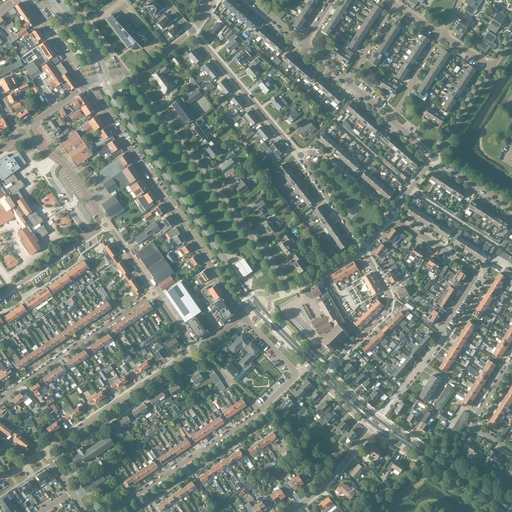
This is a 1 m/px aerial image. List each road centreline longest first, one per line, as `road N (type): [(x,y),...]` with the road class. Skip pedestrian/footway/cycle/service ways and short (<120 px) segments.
road 1 (residential): [(84,85),(243,316)]
road 2 (residential): [(377,419),(443,338),(474,277),(390,217)]
road 3 (residential): [(290,290),(129,79)]
road 4 (tertiary): [(242,286),(103,77)]
road 5 (residential): [(110,511),(260,409),(294,373)]
road 6 (residential): [(156,293),(0,402)]
road 7 (residential): [(43,451),(193,348)]
road 8 (residential): [(298,156),(192,30)]
road 9 (residential): [(323,375),(390,306),(364,249)]
road 10 (residential): [(106,224),(0,296)]
road 11 (tertiary): [(498,501),(391,432)]
road 12 (residential): [(106,224),(65,165),(21,132)]
road 13 (residential): [(373,424),(331,479),(292,511)]
